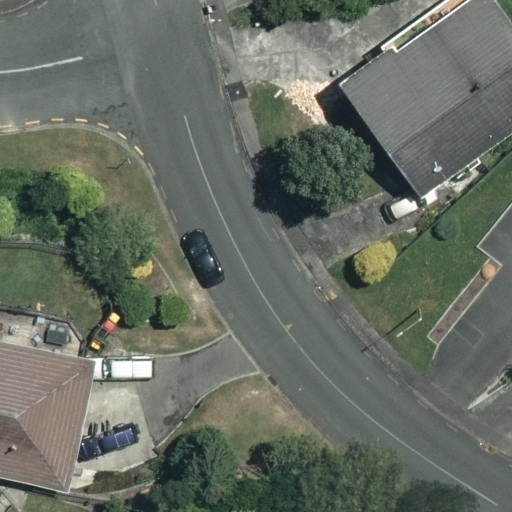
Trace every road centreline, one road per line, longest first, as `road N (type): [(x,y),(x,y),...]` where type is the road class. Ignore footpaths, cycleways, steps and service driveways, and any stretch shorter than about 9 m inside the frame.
road 1 (residential): [(511,511),(387,432),(325,376),(262,295),(193,148),(163,41)]
road 2 (residential): [(0,74),(163,41)]
